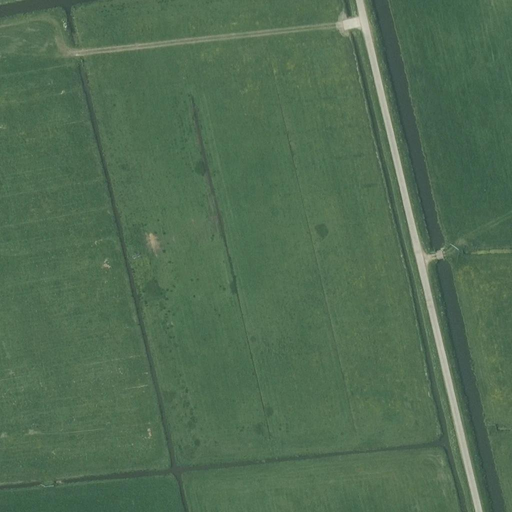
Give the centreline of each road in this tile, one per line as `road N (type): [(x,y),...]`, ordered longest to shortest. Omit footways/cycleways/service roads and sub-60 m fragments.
road 1 (unclassified): [(478,511),(360,0)]
road 2 (track): [(365,20),(61,52),(44,21),(0,29)]
